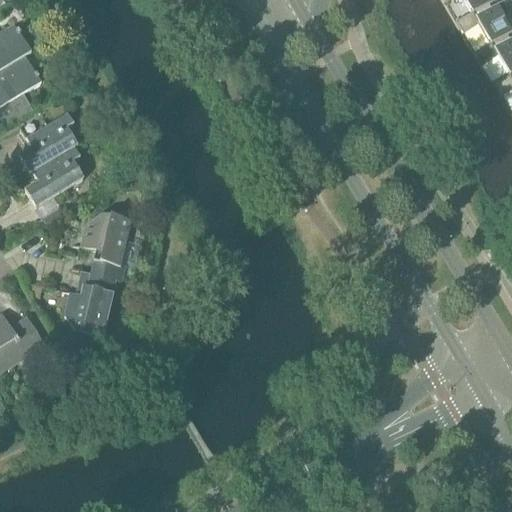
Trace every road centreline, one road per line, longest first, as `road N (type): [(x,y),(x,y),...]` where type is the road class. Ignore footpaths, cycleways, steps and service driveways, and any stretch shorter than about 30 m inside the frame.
road 1 (primary): [(252,7),(471,385)]
road 2 (primary): [(510,362),(292,0)]
road 3 (unclassified): [(262,511),(471,385)]
